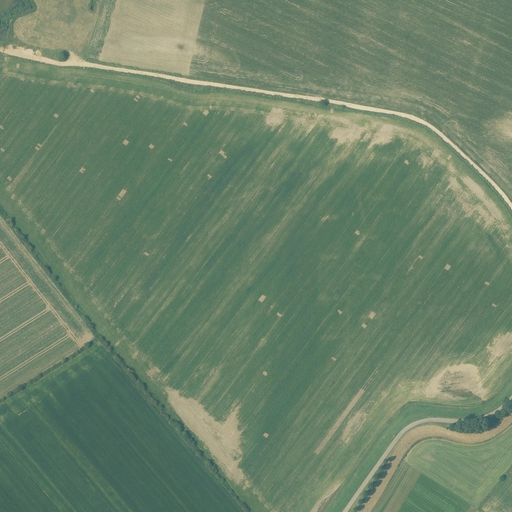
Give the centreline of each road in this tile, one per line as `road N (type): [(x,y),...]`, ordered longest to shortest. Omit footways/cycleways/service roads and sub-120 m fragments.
road 1 (track): [(511,205),(433,127),(409,116),(0,51)]
road 2 (unclassified): [(344,511),(406,428),(474,420),(511,398)]
